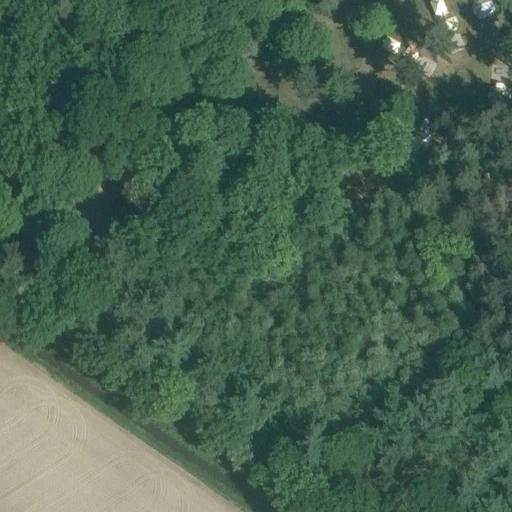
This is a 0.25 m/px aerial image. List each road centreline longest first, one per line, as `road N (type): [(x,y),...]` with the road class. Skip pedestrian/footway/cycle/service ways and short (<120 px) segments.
road 1 (track): [(0,196),(322,27)]
road 2 (track): [(31,320),(310,511)]
